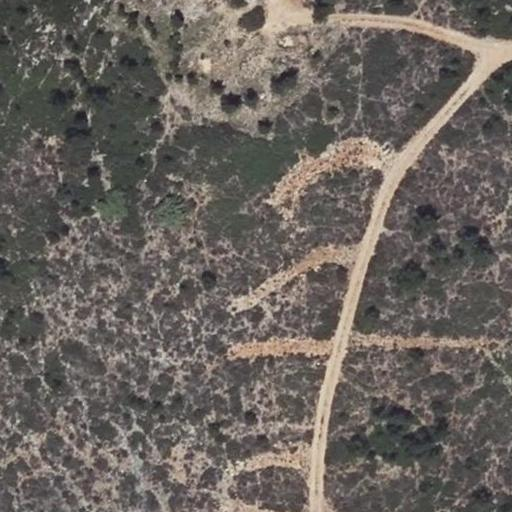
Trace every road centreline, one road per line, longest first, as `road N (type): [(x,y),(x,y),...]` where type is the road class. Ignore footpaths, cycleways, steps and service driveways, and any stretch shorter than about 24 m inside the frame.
road 1 (track): [(511,44),(489,54),(389,176),(335,368),(316,511)]
road 2 (track): [(489,54),(410,18),(301,15)]
